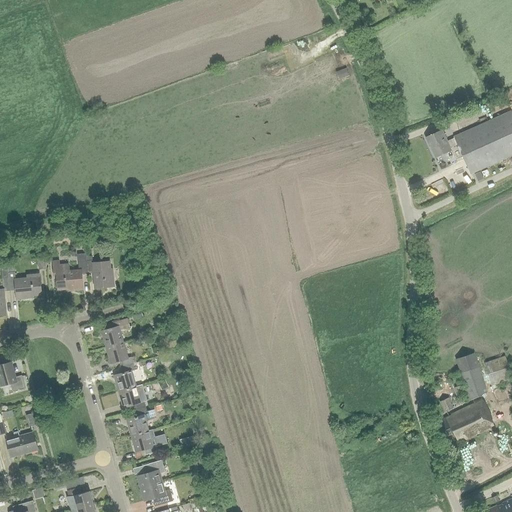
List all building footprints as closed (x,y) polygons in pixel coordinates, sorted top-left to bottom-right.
[(308,21),(296,21),(295,32),(308,32),(308,21)] [(339,78),(350,75),(348,68),(337,70),(339,78)] [(471,174),(511,155),(511,113),(511,111),(453,137),(454,138),(447,141),(442,130),(425,138),(430,147),(430,146),(435,158),(451,150),(450,148),(457,144),(471,174)] [(89,273),(88,256),(88,253),(77,254),(79,270),(69,271),(69,264),(60,265),(60,260),(54,261),(55,277),(57,277),(58,288),(66,288),(67,289),(84,288),(82,273),(89,273)] [(91,256),(88,256),(89,273),(94,272),(95,287),(114,286),(113,268),(110,268),(110,261),(91,262),(91,256)] [(49,268),(48,258),(39,258),(41,269),(49,268)] [(8,269),(10,290),(16,289),(17,298),(34,296),(33,294),(41,293),(40,277),(15,279),(14,263),(7,264),(8,269)] [(4,290),(10,290),(8,269),(2,270),(3,288),(0,288),(0,313),(6,313),(4,290)] [(143,316),(141,309),(131,312),(133,319),(143,316)] [(106,347),(123,342),(120,330),(131,327),(128,318),(108,323),(110,329),(102,331),(106,347)] [(123,342),(106,347),(111,363),(119,360),(120,366),(133,362),(131,357),(127,358),(123,342)] [(469,401),(487,392),(474,353),(456,359),(469,401)] [(511,378),(503,356),(483,364),(492,385),(511,378)] [(13,390),(25,387),(22,375),(16,376),(12,361),(0,364),(0,376),(2,385),(11,383),(13,390)] [(119,391),(136,386),(131,371),(135,370),(133,364),(121,368),(122,373),(114,375),(119,391)] [(136,386),(119,391),(123,407),(131,405),(133,410),(146,406),(144,401),(140,402),(136,386)] [(444,413),(454,408),(448,398),(439,402),(444,413)] [(458,444),(493,426),(489,418),(490,418),(481,400),(450,415),(451,415),(434,423),(442,440),(453,435),(458,444)] [(132,435),(148,430),(146,422),(154,419),(157,416),(155,409),(147,411),(146,408),(146,406),(133,410),(133,412),(134,412),(135,416),(127,418),(132,435)] [(40,424),(37,412),(26,415),(29,427),(40,424)] [(153,445),(148,430),(132,435),(136,450),(144,448),(146,454),(159,450),(157,444),(153,445)] [(25,453),(20,435),(19,431),(14,432),(15,437),(6,439),(11,457),(25,453)] [(20,435),(25,453),(38,449),(33,432),(20,435)] [(194,435),(181,437),(183,445),(196,443),(194,435)] [(196,473),(204,471),(201,458),(192,460),(196,473)] [(141,488),(162,482),(159,473),(165,471),(162,461),(144,466),(145,473),(138,475),(141,488)] [(164,490),(162,482),(141,488),(145,500),(152,497),(155,505),(173,500),(170,488),(164,490)] [(71,510),(93,504),(90,491),(82,493),(80,487),(67,491),(69,497),(68,497),(72,510),(71,510)] [(511,511),(511,498),(485,511),(511,511)] [(35,511),(36,511),(33,501),(13,507),(14,511),(35,511)]
